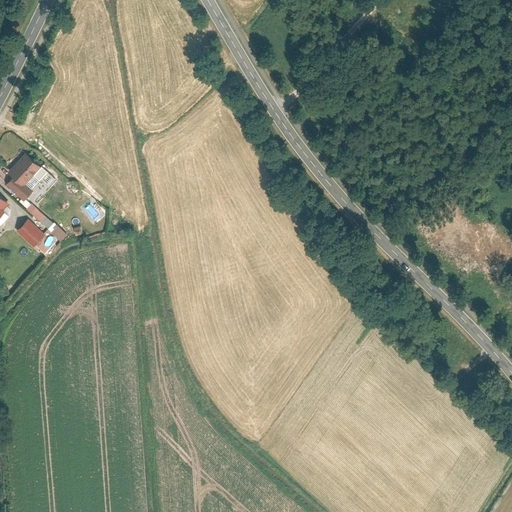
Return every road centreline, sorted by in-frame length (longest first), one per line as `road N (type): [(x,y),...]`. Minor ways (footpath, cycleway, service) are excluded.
road 1 (tertiary): [(207,0),(286,129),(339,196),(511,375)]
road 2 (track): [(275,112),(383,0)]
